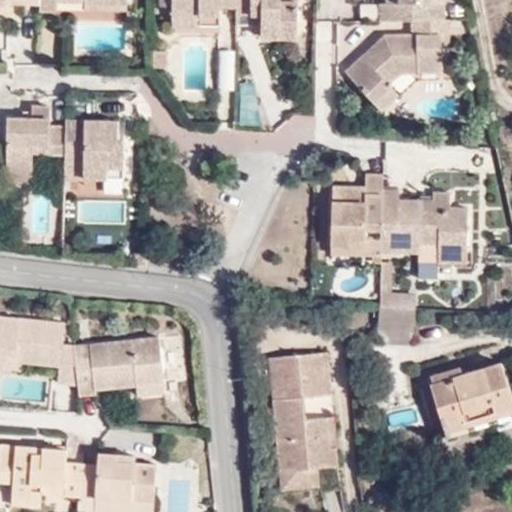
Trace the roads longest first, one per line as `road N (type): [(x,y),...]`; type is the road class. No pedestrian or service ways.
road 1 (residential): [(78,78),(139,82),(175,136),(276,145)]
road 2 (residential): [(202,306),(215,327),(231,511)]
road 3 (residential): [(0,271),(169,291),(202,306)]
road 4 (residential): [(202,306),(276,145)]
road 5 (residential): [(276,145),(326,132),(328,27)]
